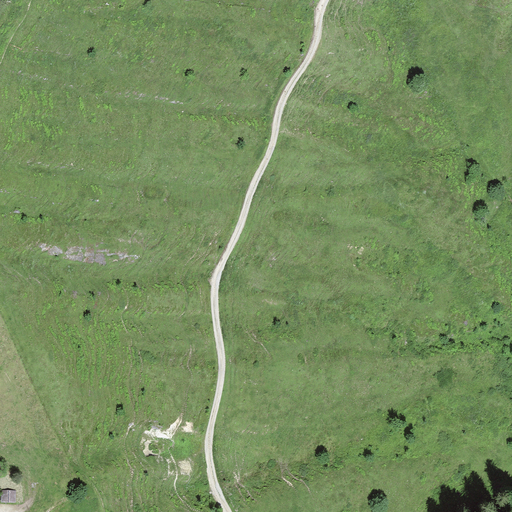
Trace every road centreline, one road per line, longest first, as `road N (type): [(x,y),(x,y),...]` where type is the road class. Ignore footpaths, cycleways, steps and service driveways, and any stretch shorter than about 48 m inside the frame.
road 1 (track): [(323,0),(313,51),(282,100),(273,150),(215,280),(227,372),(210,465),(228,511)]
road 2 (track): [(0,369),(37,441),(36,493)]
